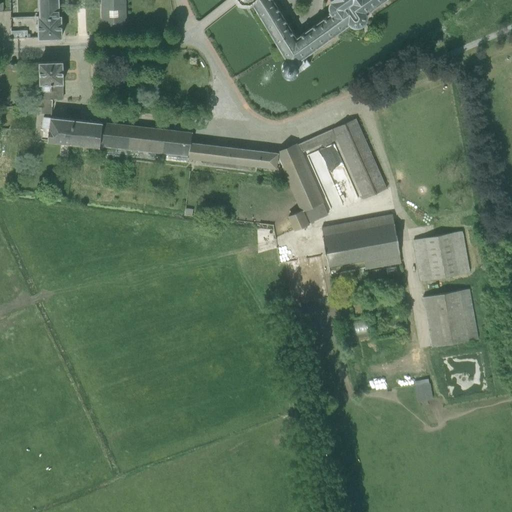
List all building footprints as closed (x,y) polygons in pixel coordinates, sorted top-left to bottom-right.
[(38,0),(39,16),(37,16),(38,38),(38,39),(62,38),(62,15),(60,15),(59,0),(100,0),(102,35),(127,35),(125,0),(38,0)] [(234,0),(238,5),(239,4),(240,5),(241,6),(243,6),(245,6),(246,6),(247,6),(248,6),(250,6),(250,5),(252,4),(286,61),(285,61),(284,62),(283,63),(282,64),(282,66),(281,68),(281,70),(282,71),(282,73),(283,74),(285,75),(286,76),(288,77),(289,77),(290,77),(293,77),(294,76),(295,75),(296,74),(297,73),(298,72),(299,73),(310,65),(305,57),(350,25),(351,26),(352,26),(353,27),(355,27),(356,27),(358,27),(360,27),(362,26),(363,25),(365,24),(365,23),(366,22),(367,20),(367,19),(367,17),(367,16),(367,15),(367,13),(385,0),(234,0)] [(27,31),(10,31),(10,35),(10,37),(9,37),(9,38),(9,39),(10,40),(11,40),(12,40),(13,39),(18,39),(28,38),(27,31)] [(63,61),(39,62),(39,63),(41,100),(33,100),(33,108),(41,108),(42,114),(52,114),(52,100),(50,100),(50,99),(63,99),(63,84),(64,84),(63,61)] [(99,147),(102,122),(50,117),(43,117),(42,128),(49,129),(47,141),(55,142),(58,143),(99,147)] [(387,189),(355,118),(332,129),(332,130),(332,129),(297,144),(297,143),(276,153),(278,158),(286,175),(285,176),(300,211),(287,217),(294,232),(309,225),(309,223),(328,215),(323,203),(324,202),(302,153),(322,144),(323,147),(332,143),(331,142),(337,139),(363,199),(387,189)] [(102,122),(99,147),(144,152),(148,153),(166,155),(165,160),(188,163),(189,159),(191,159),(202,160),(202,166),(248,171),(249,165),(277,168),(278,158),(276,153),(191,142),(192,132),(102,122)] [(392,214),(321,228),(327,257),(328,267),(364,260),(365,269),(401,263),(399,253),(398,253),(392,214)] [(462,231),(412,240),(420,282),(470,273),(462,231)] [(469,289),(422,297),(431,347),(478,339),(469,289)] [(366,320),(344,324),(346,336),(368,333),(366,320)] [(412,381),(413,386),(416,402),(432,400),(429,383),(428,379),(412,381)]
